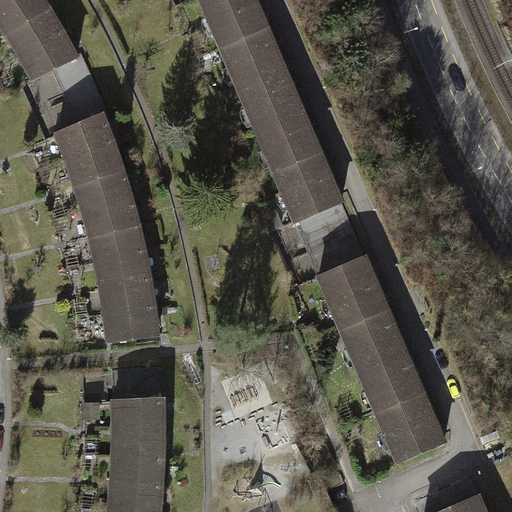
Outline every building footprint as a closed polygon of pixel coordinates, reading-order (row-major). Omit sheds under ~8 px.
[(4,0),(0,3),(0,23),(6,32),(45,6),(41,0),(4,0)] [(200,0),(220,46),(260,29),(266,26),(262,17),(255,20),(246,0),(200,0)] [(6,32),(19,56),(62,33),(45,6),(6,32)] [(269,52),(260,29),(220,46),(238,88),(277,72),(283,69),(275,49),(269,52)] [(75,57),(62,33),(19,56),(31,80),(46,72),(75,57)] [(102,114),(75,57),(46,72),(71,126),(102,114)] [(286,92),(277,72),(238,88),(255,129),(293,113),(300,111),(291,90),(286,92)] [(302,135),(293,113),(255,129),(273,172),(318,152),(310,132),(302,135)] [(56,132),(67,158),(113,142),(102,114),(71,126),(56,132)] [(67,158),(75,184),(122,169),(113,142),(67,158)] [(326,170),(318,152),(273,172),(294,221),(341,202),(337,194),(330,196),(320,173),(326,170)] [(75,184),(83,210),(129,196),(122,169),(75,184)] [(83,210),(90,236),(137,223),(129,196),(83,210)] [(90,236),(96,262),(143,251),(137,223),(90,236)] [(96,262),(102,288),(149,279),(143,251),(96,262)] [(318,275),(341,327),(380,311),(386,308),(382,299),(375,302),(365,278),(373,275),(364,255),(318,275)] [(102,288),(106,314),(153,308),(149,279),(102,288)] [(157,334),(153,308),(106,314),(108,342),(157,334)] [(389,331),(380,311),(341,327),(358,369),(397,353),(404,350),(395,329),(389,331)] [(358,369),(375,408),(420,389),(412,371),(406,374),(397,353),(358,369)] [(429,410),(420,389),(375,408),(398,461),(443,442),(439,433),(433,436),(423,412),(429,410)] [(111,399),(113,428),(163,427),(161,397),(111,399)] [(161,455),(163,427),(113,428),(113,455),(161,455)] [(113,455),(112,482),(160,486),(161,455),(113,455)] [(334,511),(320,480),(313,483),(325,511),(334,511)] [(112,482),(110,508),(144,511),(157,511),(160,486),(112,482)] [(434,511),(475,511),(469,497),(434,511)]
